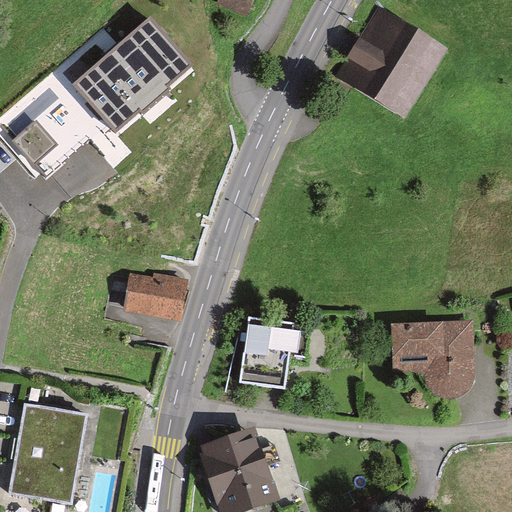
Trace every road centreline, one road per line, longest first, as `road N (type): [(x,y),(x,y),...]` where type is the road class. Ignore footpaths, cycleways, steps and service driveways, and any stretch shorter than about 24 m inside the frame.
road 1 (tertiary): [(331,0),(268,124),(174,402)]
road 2 (residential): [(174,402),(399,435),(511,428)]
road 3 (residential): [(0,328),(24,242),(72,168)]
